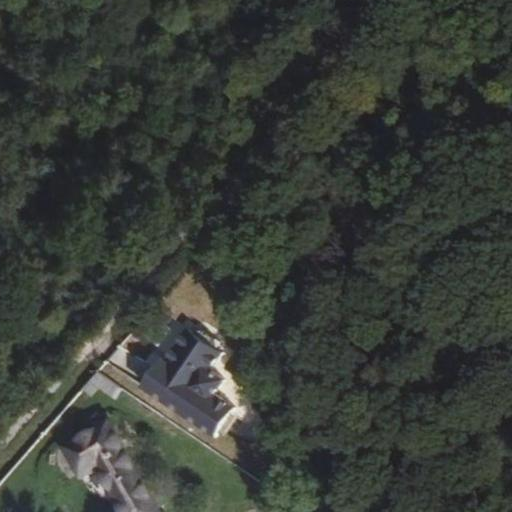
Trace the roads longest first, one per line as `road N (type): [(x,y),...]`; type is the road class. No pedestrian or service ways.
road 1 (track): [(0,453),(392,0)]
road 2 (track): [(324,511),(237,181)]
